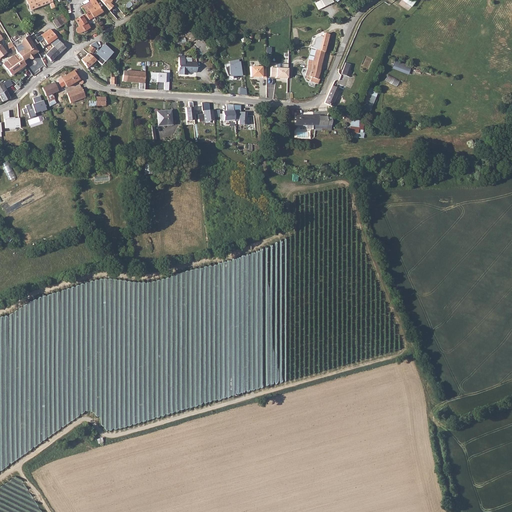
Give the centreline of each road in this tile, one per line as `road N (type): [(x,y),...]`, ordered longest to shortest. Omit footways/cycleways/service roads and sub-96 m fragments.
road 1 (track): [(0,310),(106,272),(151,278),(280,236),(289,227),(285,185),(260,169),(256,101)]
road 2 (track): [(408,352),(126,432),(106,436),(84,417),(0,477)]
road 3 (unclassified): [(68,60),(100,88),(311,105),(358,14),(374,0)]
